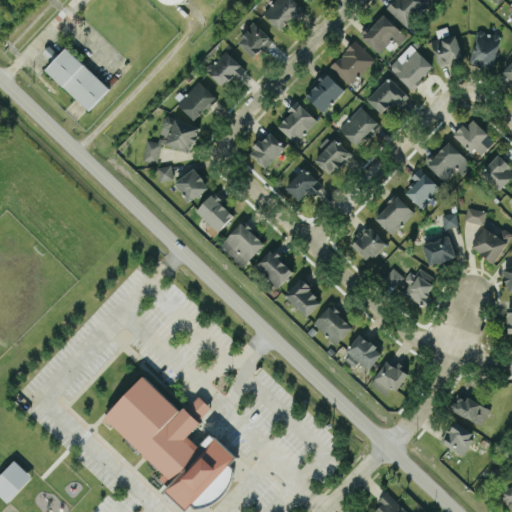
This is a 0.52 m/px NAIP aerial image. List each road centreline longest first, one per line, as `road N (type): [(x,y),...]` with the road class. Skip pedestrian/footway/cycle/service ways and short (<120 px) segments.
road 1 (residential): [(0,76),(454,511)]
road 2 (residential): [(451,347),(377,308),(224,162),(221,146)]
road 3 (residential): [(307,241),(455,88),(480,96),(511,127)]
road 4 (residential): [(350,0),(223,132),(221,146)]
road 5 (residential): [(470,297),(430,392),(385,446)]
